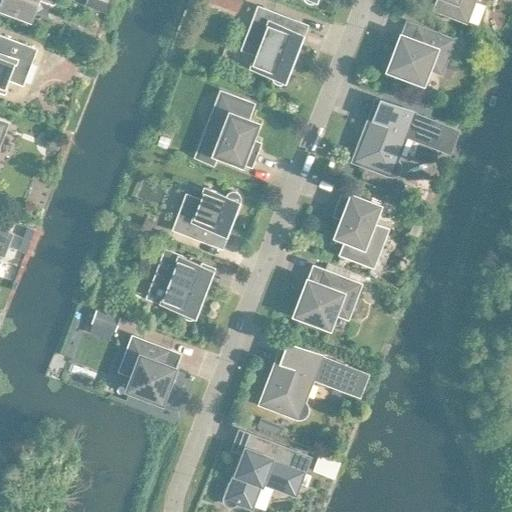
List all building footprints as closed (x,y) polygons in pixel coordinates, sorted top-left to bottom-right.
[(61,12),(65,0),(10,0),(6,12),(5,16),(7,20),(10,23),(14,25),(18,24),(22,22),(25,19),(41,25),(47,7),(61,12)] [(111,0),(99,0),(94,15),(116,23),(122,4),(111,0)] [(220,0),(217,8),(239,17),(245,0),(220,0)] [(305,0),(313,3),(313,6),(314,10),(317,12),(321,12),(324,11),(326,8),(329,0),(305,0)] [(442,0),(450,3),(444,18),(475,30),(486,0),(442,0)] [(268,19),(253,58),(266,63),(261,76),(282,84),(282,87),(283,91),(286,93),(290,93),(293,92),(295,89),(299,78),(297,77),(305,57),(303,56),(311,35),(268,19)] [(399,78),(431,89),(436,76),(449,81),(461,50),(425,36),(420,49),(411,46),(399,78)] [(30,92),(42,60),(6,46),(1,60),(0,59),(0,95),(12,100),(17,87),(30,92)] [(227,162),(260,175),(265,161),(255,157),(264,134),(255,130),(261,115),(230,103),(206,166),(223,173),(227,162)] [(365,169),(383,176),(382,179),(397,185),(401,185),(405,184),(408,181),(409,178),(409,174),(407,170),(403,168),(412,145),(458,162),(467,140),(391,111),(380,138),(377,137),(365,169)] [(0,170),(14,134),(0,128),(0,170)] [(168,145),(165,155),(175,158),(178,149),(168,145)] [(61,147),(48,150),(50,157),(56,161),(64,159),(61,147)] [(184,238),(220,252),(226,238),(234,242),(242,221),(244,222),(249,211),(249,207),(247,204),(244,202),(241,202),(237,203),(235,206),(215,198),(210,211),(196,206),(184,238)] [(346,217),(356,220),(347,244),(356,247),(350,263),(380,275),(394,240),(379,233),(386,216),(352,203),(346,217)] [(154,229),(150,238),(160,242),(164,233),(154,229)] [(0,260),(12,265),(21,243),(0,234),(0,260)] [(207,313),(215,292),(206,289),(211,277),(213,278),(214,276),(175,262),(158,306),(192,319),(191,323),(193,326),(196,328),(200,329),(203,327),(205,324),(209,314),(207,313)] [(306,322),(337,334),(342,321),(356,326),(368,294),(332,280),(326,294),(318,291),(306,322)] [(105,320),(101,332),(123,340),(127,328),(105,320)] [(138,398),(170,410),(182,378),(173,375),(179,361),(142,347),(136,363),(150,368),(138,398)] [(272,412),(290,419),(289,422),(304,428),(308,429),(312,427),(315,424),(316,421),(316,417),(314,413),(311,411),(320,387),(368,406),(377,384),(298,353),(288,381),(284,380),(272,412)] [(269,428),(266,437),(285,444),(289,435),(269,428)] [(233,507),(232,510),(233,511),(245,511),(246,511),(261,511),(270,491),(303,504),(312,481),(311,481),(316,467),(263,447),(258,461),(256,460),(251,472),(249,471),(240,494),(238,493),(233,507)] [(327,466),(322,481),(343,488),(348,473),(327,466)]
